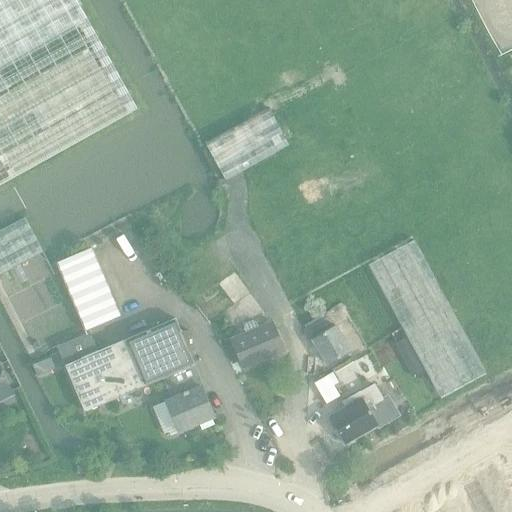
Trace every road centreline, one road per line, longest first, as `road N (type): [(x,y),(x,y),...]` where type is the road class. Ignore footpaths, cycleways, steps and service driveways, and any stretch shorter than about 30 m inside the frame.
road 1 (unclassified): [(307,511),(235,485),(104,484),(0,503)]
road 2 (unknown): [(260,493),(221,366),(185,296),(138,258)]
